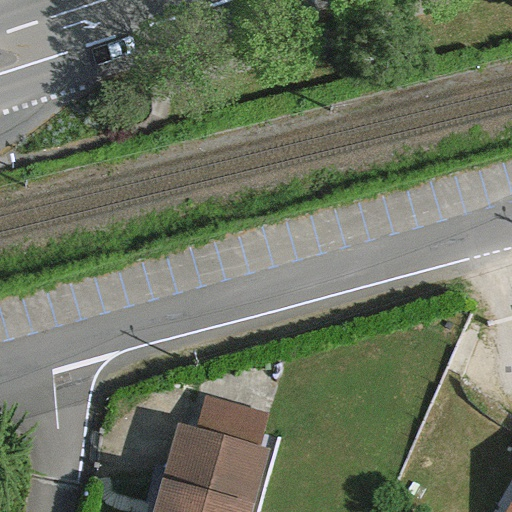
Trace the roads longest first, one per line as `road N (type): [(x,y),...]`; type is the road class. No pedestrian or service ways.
road 1 (residential): [(56,362),(511,230)]
road 2 (tertiary): [(0,132),(167,1)]
road 3 (primary): [(0,54),(167,1)]
road 4 (residential): [(56,362),(58,443),(47,511)]
